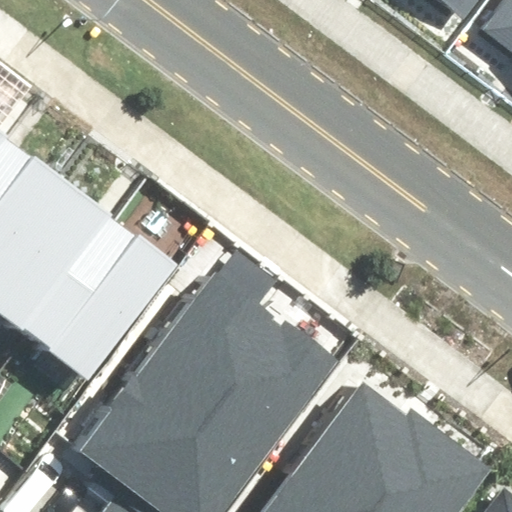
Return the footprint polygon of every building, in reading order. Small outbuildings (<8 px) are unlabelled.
[(428,0),(462,26),(483,0),(428,0)] [(511,0),(507,0),(483,30),(511,53),(511,0)] [(182,264),(0,126),(0,312),(92,382),(182,264)] [(253,304),(275,274),(237,246),(80,454),(104,472),(88,493),(109,509),(107,511),(219,511),(332,363),(253,304)] [(457,511),(491,467),(411,409),(407,414),(360,378),(260,511),(457,511)] [(511,511),(511,490),(499,482),(477,511),(511,511)]
